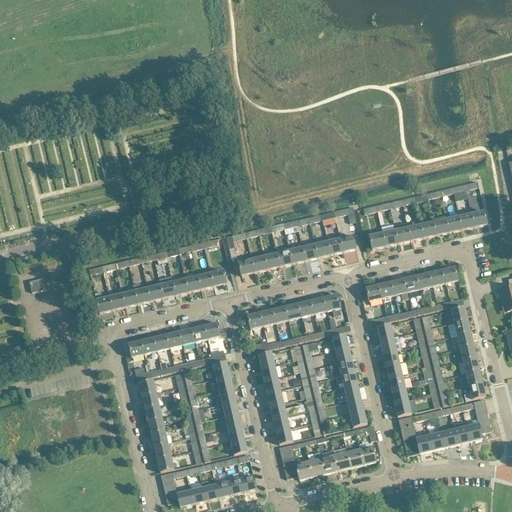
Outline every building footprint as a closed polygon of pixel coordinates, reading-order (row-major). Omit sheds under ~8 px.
[(465,186),(466,192),(478,189),(477,183),(465,186)] [(453,195),(466,192),(465,186),(452,189),(453,195)] [(441,198),(453,195),(452,189),(440,192),(441,198)] [(428,201),(441,198),(440,192),(427,195),(428,201)] [(415,204),(428,201),(427,195),(414,198),(415,204)] [(403,207),(415,204),(414,198),(402,201),(403,207)] [(390,210),(403,207),(402,201),(389,204),(390,210)] [(378,213),(390,210),(389,204),(376,207),(378,213)] [(364,216),(378,213),(376,207),(363,210),(364,216)] [(334,214),(335,220),(348,217),(350,226),(357,225),(353,210),(334,214)] [(474,230),(471,216),(470,211),(458,214),(459,218),(462,233),(474,230)] [(471,216),(474,230),(487,227),(484,213),(471,216)] [(322,223),(335,220),(334,214),(321,217),(322,223)] [(310,226),(322,223),(321,217),(308,220),(310,226)] [(449,235),(462,233),(459,218),(446,221),(449,235)] [(297,229),(310,226),(308,220),(296,223),(297,229)] [(436,238),(449,235),(446,221),(433,224),(436,238)] [(296,223),(283,226),(284,232),(285,235),(297,232),(297,229),(296,223)] [(423,241),(436,238),(433,224),(420,227),(423,241)] [(272,235),(284,232),(283,226),(270,229),(272,235)] [(411,244),(423,241),(420,227),(408,229),(411,244)] [(259,238),(272,235),(270,229),(258,232),(259,238)] [(398,246),(411,244),(408,229),(395,232),(398,246)] [(247,241),(259,238),(258,232),(245,235),(247,241)] [(385,249),(398,246),(395,232),(382,235),(385,249)] [(233,244),(247,241),(245,235),(232,238),(227,239),(229,251),(235,250),(233,244)] [(372,252),(385,249),(382,235),(369,238),(372,252)] [(340,240),(343,255),(356,252),(353,237),(340,240)] [(330,258),(343,255),(340,240),(327,243),(330,258)] [(203,245),(205,250),(217,247),(216,242),(203,245)] [(318,261),(330,258),(327,243),(315,246),(318,261)] [(192,253),(205,250),(203,245),(191,248),(192,253)] [(305,264),(318,261),(315,246),(302,249),(305,264)] [(179,256),(192,253),(191,248),(178,251),(179,256)] [(293,266),(305,264),(302,249),(289,252),(293,266)] [(280,269),(293,266),(289,252),(277,255),(280,269)] [(154,262),(167,259),(165,254),(153,257),(154,262)] [(267,272),(280,269),(277,255),(264,258),(267,272)] [(141,265),(154,262),(153,257),(140,260),(141,265)] [(255,275),(267,272),(264,258),(251,261),(255,275)] [(129,268),(141,265),(140,260),(128,263),(129,268)] [(242,278),(255,275),(251,261),(238,264),(242,278)] [(116,271),(129,268),(128,263),(115,266),(116,271)] [(103,274),(116,271),(115,266),(102,269),(103,274)] [(91,277),(103,274),(102,269),(89,272),(91,277)] [(442,272),(445,286),(458,283),(455,269),(442,272)] [(210,275),(214,289),(227,286),(223,272),(210,275)] [(433,289),(445,286),(442,272),(430,275),(433,289)] [(201,292),(214,289),(210,275),(198,278),(201,292)] [(420,292),(433,289),(430,275),(417,278),(420,292)] [(188,295),(201,292),(198,278),(185,281),(188,295)] [(408,295),(420,292),(417,278),(404,281),(408,295)] [(511,280),(508,282),(510,289),(501,291),(502,300),(504,299),(508,314),(511,312),(511,280)] [(30,284),(32,295),(46,292),(43,281),(30,284)] [(176,298),(188,295),(185,281),(172,284),(176,298)] [(409,301),(408,295),(404,281),(392,284),(395,298),(401,297),(402,303),(409,301)] [(163,301),(176,298),(172,284),(160,287),(163,301)] [(382,301),(395,298),(392,284),(379,287),(382,301)] [(151,304),(147,290),(141,291),(140,286),(133,287),(135,293),(134,293),(138,307),(151,304)] [(151,304),(163,301),(160,287),(147,290),(151,304)] [(369,304),(382,301),(379,287),(366,290),(369,304)] [(125,310),(138,307),(134,293),(122,296),(125,310)] [(113,313),(109,299),(103,300),(101,294),(95,296),(100,316),(113,313)] [(367,295),(361,296),(364,308),(370,307),(367,295)] [(113,313),(125,310),(122,296),(109,299),(113,313)] [(324,300),(327,314),(333,313),(334,319),(341,318),(337,297),(324,300)] [(314,317),(327,314),(324,300),(311,303),(314,317)] [(450,304),(451,310),(454,309),(464,307),(463,301),(453,303),(450,304)] [(302,320),(314,317),(311,303),(298,306),(302,320)] [(438,313),(451,310),(450,304),(437,307),(438,313)] [(289,323),(302,320),(298,306),(286,309),(289,323)] [(426,315),(438,313),(437,307),(424,310),(426,315)] [(276,326),(289,323),(286,309),(273,312),(276,326)] [(454,326),(468,323),(465,309),(451,313),(454,326)] [(413,318),(426,315),(424,310),(412,313),(413,318)] [(264,329),(276,326),(273,312),(260,315),(264,329)] [(401,321),(413,318),(412,313),(399,316),(401,321)] [(251,332),(264,329),(260,315),(247,318),(251,332)] [(388,324),(401,321),(399,316),(387,319),(388,324)] [(425,333),(431,331),(428,318),(422,320),(425,333)] [(375,328),(388,324),(387,319),(373,322),(375,328)] [(416,335),(422,333),(419,320),(413,321),(416,335)] [(454,326),(448,327),(451,340),(457,338),(471,335),(468,323),(454,326)] [(205,328),(208,342),(221,339),(218,325),(205,328)] [(331,332),(332,337),(351,333),(350,327),(331,332)] [(380,343),(394,340),(391,327),(377,330),(380,343)] [(195,345),(208,342),(205,328),(192,331),(195,345)] [(183,348),(195,345),(192,331),(180,334),(183,348)] [(429,345),(434,344),(431,331),(425,333),(429,345)] [(320,340),(332,337),(331,332),(318,335),(320,340)] [(419,347),(425,346),(422,333),(416,335),(419,347)] [(170,351),(183,348),(180,334),(167,337),(170,351)] [(307,343),(320,340),(318,335),(306,338),(307,343)] [(460,351),(474,348),(471,335),(457,338),(460,351)] [(158,354),(170,351),(167,337),(154,340),(158,354)] [(336,353),(349,350),(346,337),(333,340),(336,353)] [(295,346),(307,343),(306,338),(293,341),(295,346)] [(145,357),(158,354),(154,340),(142,343),(145,357)] [(383,356),(397,353),(394,340),(380,343),(383,356)] [(282,349),(295,346),(293,341),(281,344),(282,349)] [(132,360),(145,357),(142,343),(129,346),(132,360)] [(269,352),(282,349),(281,344),(268,347),(269,352)] [(432,358),(437,357),(434,344),(429,345),(432,358)] [(306,361),(312,359),(308,346),(303,347),(306,361)] [(422,360),(428,359),(425,346),(419,347),(422,360)] [(256,355),(269,352),(268,347),(255,350),(256,355)] [(296,363),(303,361),(300,348),(293,350),(294,354),(296,363)] [(463,364),(477,360),(474,348),(460,351),(463,364)] [(339,366),(352,363),(349,350),(336,353),(339,366)] [(386,368),(400,365),(397,353),(383,356),(386,368)] [(261,371),(276,368),(273,355),(258,358),(261,371)] [(212,360),(214,365),(226,362),(225,357),(212,360)] [(435,371),(440,369),(437,357),(432,358),(435,371)] [(309,373),(315,372),(312,359),(306,361),(309,373)] [(425,373),(431,371),(428,359),(422,360),(425,373)] [(140,360),(134,361),(136,374),(143,373),(140,360)] [(201,368),(214,365),(212,360),(200,363),(201,368)] [(466,376),(480,373),(477,360),(463,364),(466,376)] [(299,375),(306,374),(303,361),(296,363),(299,375)] [(188,371),(201,368),(200,363),(187,366),(188,371)] [(339,366),(335,367),(338,379),(342,378),(342,379),(355,376),(352,363),(339,366)] [(216,381),(230,378),(227,365),(213,368),(216,381)] [(389,381),(403,378),(400,365),(386,368),(389,381)] [(176,374),(188,371),(187,366),(174,369),(176,374)] [(264,384),(279,380),(276,368),(261,371),(264,384)] [(163,377),(176,374),(174,369),(162,372),(163,377)] [(438,383),(443,382),(440,369),(435,371),(438,383)] [(428,385),(434,384),(431,371),(425,373),(428,385)] [(150,380),(163,377),(162,372),(149,375),(150,380)] [(312,386),(318,384),(315,372),(309,373),(312,386)] [(469,388),(483,385),(480,373),(466,376),(469,388)] [(187,388),(192,387),(189,374),(184,375),(187,388)] [(302,388),(309,386),(306,374),(299,375),(302,388)] [(137,383),(150,380),(149,375),(136,377),(137,383)] [(178,390),(184,389),(181,376),(175,377),(178,390)] [(345,391),(358,388),(355,376),(342,379),(345,391)] [(219,394),(233,391),(230,378),(216,381),(219,394)] [(392,394),(406,391),(403,378),(389,381),(392,394)] [(267,396),(282,393),(279,380),(264,384),(267,396)] [(143,399),(157,395),(154,382),(140,386),(143,399)] [(440,395),(446,394),(443,382),(438,383),(440,395)] [(315,398),(321,397),(318,384),(312,386),(315,398)] [(431,398),(437,397),(434,384),(428,385),(431,398)] [(483,385),(469,388),(471,395),(464,397),(466,404),(486,399),(483,385)] [(305,401),(312,399),(309,386),(302,388),(305,401)] [(190,401),(195,399),(192,387),(187,388),(190,401)] [(348,404),(361,401),(358,388),(345,391),(348,404)] [(181,403),(187,402),(184,389),(178,390),(181,403)] [(222,407),(236,403),(233,391),(219,394),(222,407)] [(395,406),(409,403),(406,391),(392,394),(395,406)] [(270,409),(285,405),(282,393),(267,396),(270,409)] [(446,394),(440,395),(444,408),(449,407),(446,394)] [(146,411),(160,408),(157,395),(143,399),(146,411)] [(318,411),(324,410),(321,397),(315,398),(318,411)] [(437,397),(431,398),(434,411),(440,409),(437,397)] [(198,412),(203,411),(198,412),(195,399),(190,401),(193,413),(198,412)] [(308,413),(315,412),(312,399),(305,401),(308,413)] [(351,417),(364,413),(361,401),(348,404),(351,417)] [(65,405),(59,402),(37,407),(40,416),(35,417),(76,433),(72,416),(74,415),(75,414),(76,413),(76,412),(77,411),(77,409),(77,408),(76,407),(76,406),(75,405),(74,404),(72,403),(71,403),(70,403),(69,403),(68,403),(67,404),(66,404),(65,405)] [(184,416),(190,414),(187,402),(181,403),(184,416)] [(475,411),(486,409),(485,402),(473,405),(475,410),(475,411)] [(225,419),(239,416),(236,403),(222,407),(225,419)] [(409,403),(395,406),(398,419),(412,416),(409,403)] [(273,422),(288,418),(286,411),(285,405),(270,409),(273,422)] [(462,413),(475,410),(473,405),(461,408),(462,413)] [(304,407),(286,411),(288,418),(305,414),(304,407)] [(149,424),(162,421),(160,408),(146,411),(149,424)] [(450,416),(462,413),(461,408),(449,410),(450,416)] [(477,418),(488,415),(486,409),(475,411),(477,418)] [(321,424),(326,422),(324,410),(318,411),(321,424)] [(438,419),(450,416),(449,410),(436,413),(438,419)] [(198,412),(193,413),(196,426),(201,425),(198,412)] [(311,426),(318,424),(315,412),(308,413),(311,426)] [(364,413),(351,417),(354,430),(367,426),(364,413)] [(425,422),(438,419),(436,413),(424,416),(425,422)] [(187,428),(193,427),(190,414),(184,416),(187,428),(183,429),(187,428)] [(482,441),(481,436),(492,434),(488,415),(477,418),(478,426),(466,429),(470,444),(482,441)] [(228,432),(242,429),(239,416),(225,419),(228,432)] [(413,425),(425,422),(424,416),(411,419),(413,425)] [(276,434),(291,431),(288,418),(273,422),(276,434)] [(417,441),(413,425),(411,419),(399,422),(407,459),(420,456),(417,441)] [(152,437),(165,433),(162,421),(149,424),(152,437)] [(326,422),(321,424),(324,436),(329,435),(326,422)] [(311,426),(315,439),(321,437),(318,424),(311,426)] [(199,439),(204,438),(201,425),(196,426),(199,439)] [(193,427),(187,428),(190,441),(196,440),(193,427)] [(356,432),(356,436),(357,438),(369,435),(371,444),(377,443),(373,428),(356,432)] [(231,444),(245,441),(242,429),(228,432),(231,444)] [(457,447),(470,444),(466,429),(454,432),(457,447)] [(291,431),(276,434),(279,447),(294,444),(291,431)] [(445,450),(457,447),(454,432),(441,435),(445,450)] [(155,449),(168,446),(165,433),(152,437),(155,449)] [(433,453),(445,450),(441,435),(429,438),(433,453)] [(202,451),(207,450),(204,438),(199,439),(202,451)] [(420,456),(433,453),(429,438),(417,441),(420,456)] [(193,454),(199,452),(196,440),(190,441),(193,454)] [(245,441),(231,444),(234,458),(248,454),(245,441)] [(360,446),(359,448),(360,452),(364,467),(376,464),(373,449),(366,451),(365,446),(364,445),(360,446)] [(157,462),(171,459),(168,446),(155,449),(157,462)] [(364,467),(360,452),(353,454),(351,447),(349,447),(346,448),(351,470),(364,467)] [(292,453),(292,452),(291,448),(280,450),(281,456),(292,453)] [(339,473),(351,470),(346,448),(345,448),(346,450),(334,453),(335,458),(339,473)] [(207,450),(202,451),(205,464),(210,463),(207,450)] [(199,452),(193,454),(196,467),(202,465),(199,452)] [(282,461),(294,459),(292,453),(281,456),(282,461)] [(325,476),(322,461),(320,454),(314,456),(316,463),(309,465),(313,479),(325,476)] [(236,460),(237,466),(250,463),(249,457),(236,460)] [(325,476),(339,473),(335,458),(322,461),(325,476)] [(171,459),(157,462),(161,475),(174,472),(171,459)] [(283,467),(295,464),(294,459),(282,461),(283,467)] [(224,469),(237,466),(236,460),(223,463),(224,469)] [(212,472),(224,469),(223,463),(210,466),(212,472)] [(296,470),(296,468),(295,464),(283,467),(285,472),(296,470)] [(299,483),(313,479),(309,465),(296,468),(296,470),(298,475),(299,479),(299,483)] [(199,475),(212,472),(210,466),(198,469),(199,475)] [(187,478),(199,475),(198,469),(185,472),(187,478)] [(286,478),(298,475),(296,470),(285,472),(286,478)] [(173,481),(187,478),(185,472),(172,475),(173,481)] [(174,481),(173,481),(172,475),(161,478),(162,484),(174,481)] [(241,481),(244,495),(257,492),(254,478),(241,481)] [(164,490),(175,487),(174,481),(162,484),(164,490)] [(231,498),(244,495),(241,481),(228,484),(231,498)] [(209,483),(202,485),(203,490),(206,504),(219,501),(215,487),(210,489),(209,483)] [(219,501),(231,498),(228,484),(215,487),(219,501)] [(165,496),(176,493),(175,487),(164,490),(165,496)] [(193,507),(206,504),(203,490),(190,493),(193,507)] [(178,499),(177,496),(176,493),(165,496),(167,502),(178,499)] [(180,510),(193,507),(190,493),(177,496),(178,499),(179,505),(180,510)] [(168,507),(179,505),(178,499),(167,502),(168,507)]
